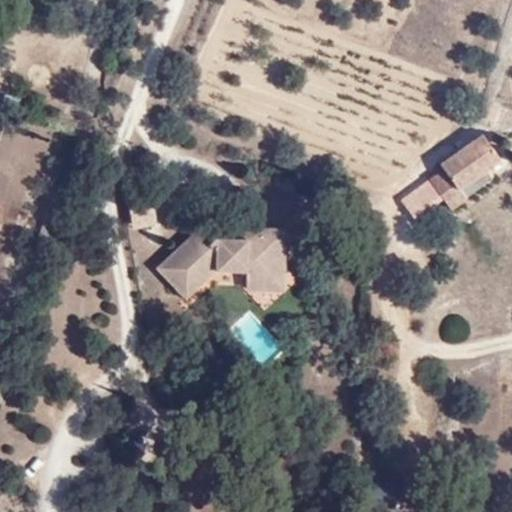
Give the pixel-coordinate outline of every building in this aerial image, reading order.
[(465,195),(459,186),(500,157),(481,129),(437,159),(442,167),(429,176),(449,205),(465,195)] [(200,223),(157,266),(187,297),(215,269),(244,269),(263,287),(284,268),(286,227),(262,226),(261,239),(241,239),(214,237),(200,223)] [(242,225),(241,239),(261,239),(262,226),(242,225)] [(283,288),(284,268),(263,287),(283,288)] [(243,286),(263,287),(244,269),(243,286)] [(367,511),(394,509),(393,482),(365,484),(367,511)]
